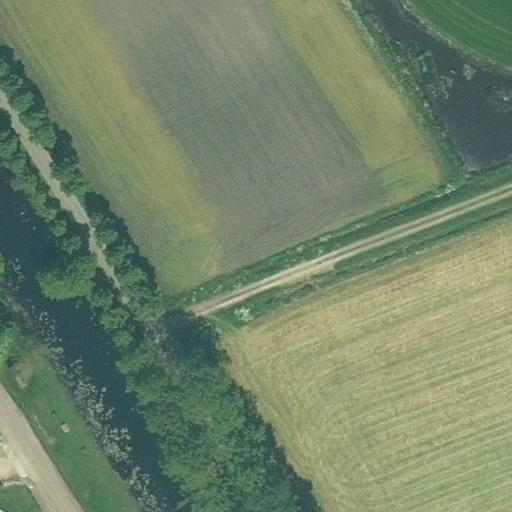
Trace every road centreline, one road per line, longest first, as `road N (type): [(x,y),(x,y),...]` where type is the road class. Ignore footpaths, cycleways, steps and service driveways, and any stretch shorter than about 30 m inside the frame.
road 1 (track): [(511,196),(153,335)]
road 2 (unclassified): [(153,335),(0,91)]
road 3 (unclassified): [(153,335),(264,511)]
road 4 (unclassified): [(69,511),(0,402)]
